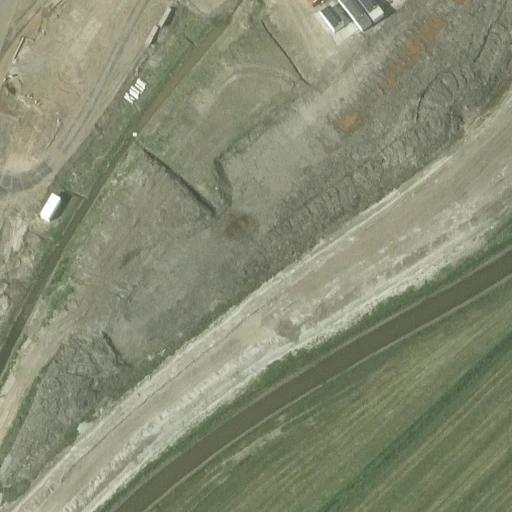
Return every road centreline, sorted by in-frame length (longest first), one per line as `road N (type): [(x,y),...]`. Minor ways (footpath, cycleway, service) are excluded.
road 1 (tertiary): [(45,511),(253,332),(363,269),(511,161)]
road 2 (motorway): [(0,215),(129,0)]
